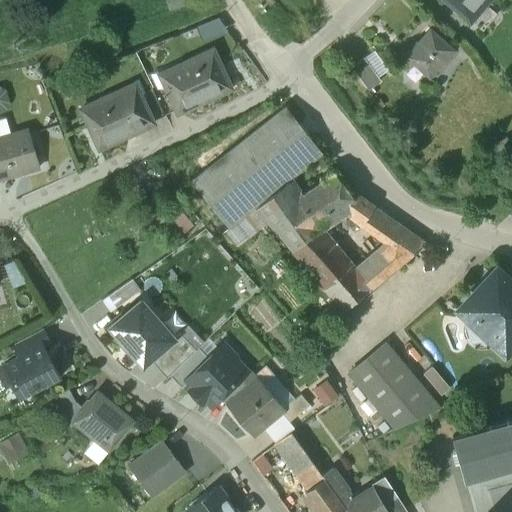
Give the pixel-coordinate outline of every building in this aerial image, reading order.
[(445,0),(481,31),(496,14),(484,4),(487,0),(445,0)] [(453,49),(431,29),(409,54),(431,73),(453,49)] [(212,50),(181,65),(185,73),(162,84),(164,86),(175,111),(177,114),(230,89),(212,50)] [(364,59),(354,66),(369,88),(380,81),(364,59)] [(175,111),(164,86),(152,92),(164,116),(175,111)] [(151,89),(139,95),(152,122),(164,117),(152,92),(151,89)] [(138,92),(116,103),(112,95),(80,110),(98,150),(153,124),(139,95),(138,92)] [(285,108),(191,183),(228,230),(249,214),(255,209),(255,210),(288,183),(322,155),(285,108)] [(0,137),(0,178),(38,168),(27,130),(0,137)] [(503,142),(491,150),(498,161),(510,153),(503,142)] [(299,198),(298,198),(320,229),(345,212),(374,234),(385,218),(356,197),(352,200),(334,175),(299,198)] [(299,198),(289,183),(288,183),(255,210),(290,249),(316,232),(320,229),(298,198),(299,198)] [(249,214),(228,230),(240,245),(260,228),(249,214)] [(423,245),(385,218),(374,234),(390,245),(355,276),(370,293),(423,245)] [(355,276),(316,232),(290,249),(346,313),(370,293),(355,276)] [(507,280),(497,270),(459,311),(469,321),(481,324),(491,333),(495,345),(505,355),(511,347),(511,293),(511,292),(507,280)] [(102,301),(108,310),(124,298),(119,290),(102,301)] [(143,366),(149,360),(172,340),(141,303),(111,329),(143,366)] [(41,330),(13,345),(21,359),(41,348),(49,344),(41,330)] [(149,360),(167,380),(170,377),(196,351),(179,335),(172,340),(149,360)] [(440,410),(385,345),(348,376),(395,431),(440,410)] [(21,359),(5,367),(0,370),(0,376),(6,387),(13,383),(20,396),(56,377),(41,348),(21,359)] [(196,351),(170,377),(182,389),(187,383),(186,382),(209,360),(198,349),(196,351)] [(194,389),(191,392),(202,404),(204,401),(211,407),(247,372),(236,360),(229,360),(219,350),(209,360),(186,382),(187,383),(194,389)] [(257,380),(283,410),(295,400),(270,369),(257,380)] [(283,410),(257,380),(227,406),(253,437),(280,414),(283,410)] [(68,390),(47,402),(54,414),(71,428),(73,425),(72,424),(83,410),(75,404),(68,390)] [(133,422),(97,393),(83,410),(72,424),(73,425),(94,441),(84,454),(98,465),(108,453),(133,422)] [(295,400),(283,410),(280,414),(288,423),(308,406),(300,396),(295,400)] [(511,421),(455,438),(454,437),(452,437),(462,473),(464,482),(467,481),(511,467),(511,421)] [(0,441),(0,448),(8,463),(29,452),(18,432),(0,441)] [(306,492),(324,480),(322,477),(291,433),(274,446),(306,492)] [(162,442),(128,468),(151,499),(185,474),(162,442)] [(511,467),(467,481),(475,511),(505,511),(511,510),(511,467)] [(351,496),(332,470),(322,477),(324,480),(344,507),(351,500),(349,497),(351,496)] [(347,511),(344,507),(324,480),(306,492),(320,511),(347,511)] [(387,511),(383,504),(373,487),(351,500),(344,507),(347,511),(387,511)] [(234,511),(218,489),(208,496),(206,493),(193,503),(195,506),(187,511),(234,511)] [(406,511),(405,510),(396,497),(383,504),(387,511),(406,511)]
